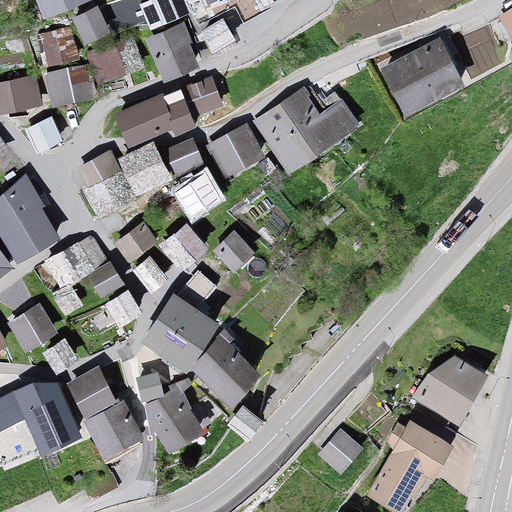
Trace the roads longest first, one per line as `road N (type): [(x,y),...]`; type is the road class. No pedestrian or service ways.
road 1 (tertiary): [(511,179),(243,470),(182,511)]
road 2 (residential): [(88,153),(124,156),(207,140),(329,68),(504,0)]
road 3 (residential): [(88,153),(87,134),(105,104),(251,57),(322,13),(327,0)]
road 4 (residential): [(113,358),(148,454),(145,476),(109,497),(101,511)]
road 5 (residential): [(92,226),(148,308),(137,339),(113,358)]
